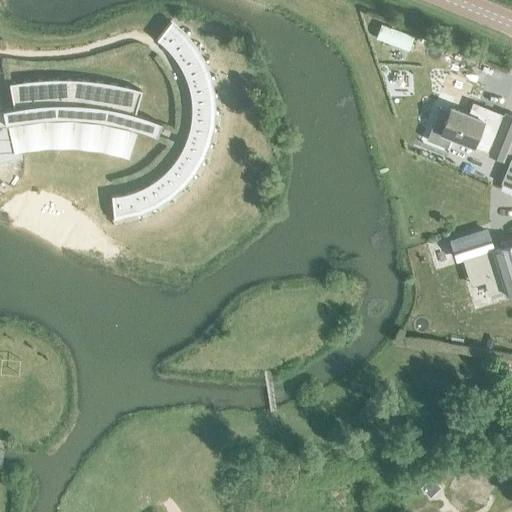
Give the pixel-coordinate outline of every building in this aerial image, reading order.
[(112,196),(114,213),(138,208),(153,201),(167,193),(179,183),(189,170),(197,157),(203,141),(207,126),(209,110),(208,94),(204,78),(199,63),(190,49),(180,36),(169,25),(157,40),(166,47),(175,58),(180,66),(186,79),(190,92),(191,102),(190,125),(185,142),(179,153),(172,163),(164,172),(155,180),(145,186),(136,190),(132,192),(112,196)] [(0,161),(4,160),(12,158),(18,157),(17,149),(16,142),(31,139),(38,139),(43,139),(52,138),(64,139),(82,139),(89,140),(99,142),(104,143),(116,145),(124,148),(131,125),(155,134),(156,130),(160,123),(134,113),(141,90),(138,89),(134,88),(125,85),(113,83),(93,80),(82,79),(47,79),(24,81),(15,82),(9,83),(13,106),(0,109),(0,161)] [(487,152),(500,158),(510,136),(487,126),(488,123),(448,107),(438,130),(470,143),(473,136),(491,144),(487,152)] [(511,159),(510,159),(500,183),(511,188),(511,159)] [(454,238),(460,259),(491,249),(485,229),(454,238)] [(511,244),(491,251),(505,295),(511,292),(511,244)] [(490,483),(459,468),(446,493),(477,508),(490,483)] [(438,489),(428,479),(417,489),(427,499),(438,489)]
